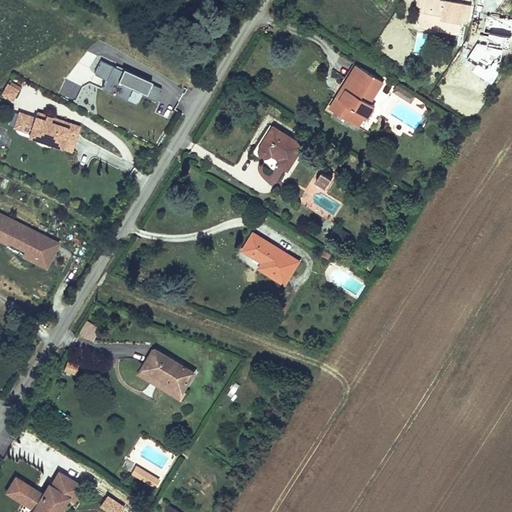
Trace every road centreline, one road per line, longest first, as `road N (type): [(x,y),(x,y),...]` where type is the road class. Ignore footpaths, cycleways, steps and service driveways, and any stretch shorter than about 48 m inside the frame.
road 1 (residential): [(0,427),(264,0)]
road 2 (unknown): [(127,224),(187,234),(238,219),(263,221),(312,251),(313,273),(303,285)]
road 3 (unknown): [(154,180),(114,137),(39,101)]
